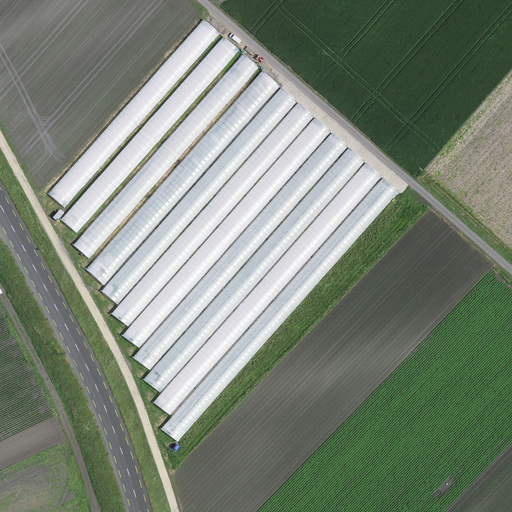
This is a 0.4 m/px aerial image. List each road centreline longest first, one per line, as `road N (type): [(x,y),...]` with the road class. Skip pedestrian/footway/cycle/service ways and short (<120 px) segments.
road 1 (track): [(175,511),(121,361),(0,138)]
road 2 (track): [(511,270),(201,0)]
road 3 (primary): [(139,511),(96,387),(0,204)]
road 4 (track): [(96,511),(60,408),(0,290)]
